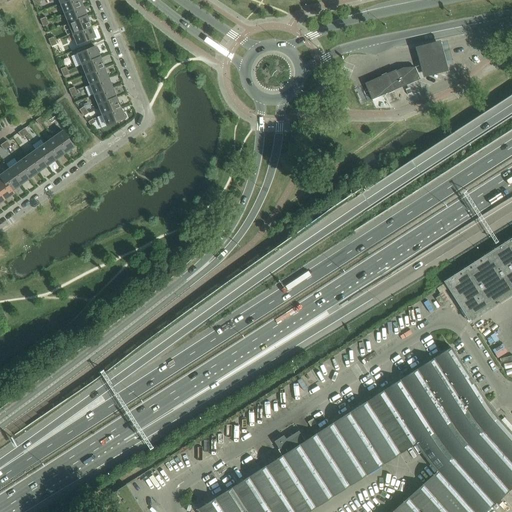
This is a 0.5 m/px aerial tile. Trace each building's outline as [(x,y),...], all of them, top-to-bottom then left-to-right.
[(83,7),(79,0),(69,0),(61,4),(65,14),(83,7)] [(87,17),(83,7),(65,14),(69,24),(87,17)] [(91,27),(87,17),(69,24),(73,34),(91,27)] [(95,38),(91,27),(73,34),(78,45),(95,38)] [(442,41),(417,47),(419,53),(426,79),(450,72),(444,49),(442,41)] [(100,58),(95,47),(78,54),(82,65),(100,58)] [(104,68),(100,58),(82,65),(86,75),(104,68)] [(108,78),(104,68),(86,75),(90,85),(108,78)] [(396,70),(365,83),(372,100),(420,79),(415,68),(403,68),(396,71),(396,70)] [(112,88),(108,78),(90,85),(94,95),(112,88)] [(116,98),(112,88),(94,95),(98,105),(116,98)] [(120,108),(116,98),(98,105),(102,115),(120,108)] [(125,119),(120,108),(102,115),(107,126),(125,119)] [(74,147),(63,131),(53,138),(64,154),(74,147)] [(64,154),(53,138),(44,144),(55,160),(64,154)] [(55,160),(44,144),(36,151),(47,166),(55,160)] [(47,166),(36,151),(27,157),(38,172),(47,166)] [(38,172),(27,157),(18,163),(29,179),(38,172)] [(29,179),(18,163),(9,169),(20,185),(29,179)] [(20,185),(9,169),(0,176),(13,194),(14,194),(12,191),(20,185)] [(13,194),(0,176),(0,175),(0,176),(2,179),(0,180),(0,193),(5,200),(13,194)] [(511,236),(443,280),(445,285),(470,323),(511,296),(511,236)] [(227,491),(198,510),(199,511),(307,511),(382,464),(415,443),(419,440),(424,437),(458,416),(483,399),(484,399),(459,360),(457,357),(451,348),(375,397),(362,405),(316,435),(305,441),(301,435),(299,431),(294,434),(292,435),(286,439),(284,436),(274,442),(279,449),(278,450),(282,456),(266,466),(232,488),(227,491)] [(484,511),(511,487),(511,433),(504,425),(508,421),(498,419),(392,511),(484,511)] [(126,485),(108,496),(114,505),(118,511),(143,511),(137,502),(132,493),(126,485)]
